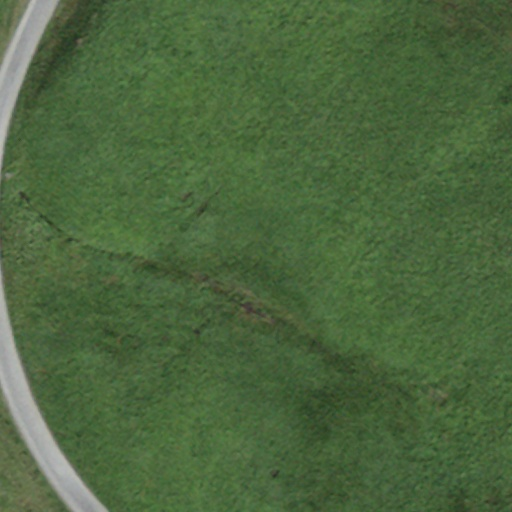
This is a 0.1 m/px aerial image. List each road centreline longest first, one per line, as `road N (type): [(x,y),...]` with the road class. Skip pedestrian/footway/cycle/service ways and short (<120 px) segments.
road 1 (track): [(100,511),(41,446),(0,333)]
road 2 (track): [(0,110),(3,88),(49,0)]
